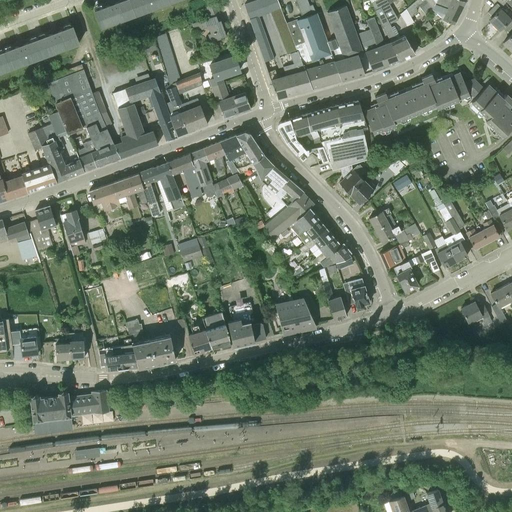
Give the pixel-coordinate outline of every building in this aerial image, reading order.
[(101,28),(175,0),(121,0),(115,2),(113,0),(108,2),(109,5),(95,10),(101,28)] [(258,15),(264,13),(259,0),(255,0),(245,4),(249,18),(258,15)] [(270,11),(281,7),(277,0),(259,0),(264,13),(270,11)] [(296,0),(299,9),(309,5),(306,0),(296,0)] [(387,0),(372,0),(370,1),(377,15),(390,42),(399,60),(415,53),(404,35),(397,38),(390,24),(398,20),(390,4),(387,0)] [(416,0),(406,9),(410,16),(417,11),(416,7),(418,5),(427,16),(432,8),(435,3),(435,0),(416,0)] [(466,0),(465,0),(450,0),(447,9),(435,3),(432,8),(443,19),(454,24),(466,0)] [(435,0),(435,3),(447,9),(450,0),(465,0),(435,0)] [(210,16),(218,13),(215,3),(207,6),(210,16)] [(502,27),(511,19),(505,13),(506,12),(502,7),(501,8),(497,3),(488,12),(492,17),(489,20),(499,30),(502,27)] [(303,18),(316,13),(313,5),(301,9),(303,18)] [(372,70),(365,51),(363,52),(346,5),(327,12),(336,38),(334,39),(327,41),(341,80),(364,73),(372,70)] [(270,11),(272,16),(283,12),(281,7),(270,11)] [(400,14),(407,25),(414,22),(410,16),(406,9),(400,14)] [(272,16),(274,22),(285,18),(283,12),(272,16)] [(303,18),(298,20),(297,19),(288,22),(298,51),(312,88),(341,80),(327,41),(317,13),(316,13),(303,18)] [(226,35),(221,20),(218,21),(216,15),(192,23),(194,31),(207,27),(207,28),(209,28),(210,28),(211,33),(208,34),(211,42),(221,38),(220,37),(226,35)] [(249,18),(251,23),(260,20),(258,15),(249,18)] [(370,29),(385,65),(399,60),(390,42),(382,45),(381,44),(383,39),(374,17),(366,20),(370,29)] [(274,22),(276,27),(287,23),(285,18),(274,22)] [(506,32),(511,26),(511,20),(511,19),(502,27),(506,32)] [(251,23),(253,28),(262,25),(260,20),(251,23)] [(428,21),(424,24),(428,30),(432,27),(428,21)] [(276,27),(278,33),(289,29),(287,23),(276,27)] [(255,34),(264,31),(262,25),(253,28),(255,34)] [(0,72),(79,43),(72,26),(58,31),(57,28),(51,30),(52,33),(24,44),(23,41),(17,43),(18,46),(0,52),(0,72)] [(278,33),(281,38),(292,34),(289,29),(278,33)] [(370,29),(359,33),(365,51),(372,70),(385,65),(370,29)] [(255,34),(257,39),(266,36),(264,31),(255,34)] [(168,38),(166,33),(155,37),(157,43),(168,38)] [(511,51),(511,33),(503,42),(511,51)] [(281,38),(283,44),(294,40),(292,34),(281,38)] [(257,39),(258,44),(267,41),(266,36),(257,39)] [(170,44),(168,38),(157,43),(158,48),(170,44)] [(283,44),(285,49),(296,45),(294,40),(283,44)] [(260,49),(269,46),(267,41),(258,44),(260,49)] [(171,50),(170,44),(158,48),(160,54),(171,50)] [(285,49),(287,55),(290,54),(298,51),(296,45),(285,49)] [(260,49),(262,55),(271,51),(269,46),(260,49)] [(173,56),(171,50),(160,54),(162,60),(173,56)] [(262,55),(264,60),(269,58),(273,57),(271,51),(262,55)] [(312,88),(298,51),(290,54),(294,63),(283,67),(286,76),(292,94),(312,88)] [(175,61),(173,56),(162,60),(164,66),(175,61)] [(212,84),(221,82),(220,77),(240,70),(235,56),(214,64),(218,76),(210,79),(212,84)] [(177,67),(175,61),(164,66),(165,71),(177,67)] [(82,64),(46,78),(49,87),(55,104),(54,104),(58,111),(66,130),(68,134),(83,127),(86,127),(90,135),(92,140),(83,143),(85,147),(76,151),(77,155),(91,150),(96,166),(120,157),(114,144),(106,126),(100,113),(92,92),(83,69),(82,64)] [(167,77),(178,73),(177,67),(165,71),(167,77)] [(275,69),(274,70),(268,72),(277,98),(292,94),(286,76),(280,77),(279,75),(277,76),(275,69)] [(200,72),(181,80),(172,83),(173,87),(175,86),(178,94),(202,84),(200,72)] [(471,94),(475,98),(471,102),(487,118),(485,120),(502,136),(511,126),(511,106),(511,105),(511,103),(511,98),(506,93),(504,95),(496,87),(494,90),(488,84),(484,88),(474,78),(464,82),(460,72),(453,75),(451,72),(434,79),(432,73),(421,78),(422,80),(386,95),(385,92),(375,96),(377,102),(370,105),(372,108),(364,111),(373,134),(395,125),(394,122),(435,105),(437,108),(469,95),(469,94),(471,94)] [(137,85),(125,89),(130,102),(131,101),(149,95),(166,141),(177,137),(177,135),(170,117),(167,109),(160,91),(155,78),(151,80),(148,73),(135,78),(137,85)] [(181,80),(178,73),(167,77),(169,83),(171,82),(172,83),(181,80)] [(221,82),(212,84),(215,93),(218,101),(227,98),(224,90),(221,82)] [(175,86),(173,87),(168,89),(166,90),(173,107),(167,109),(170,117),(177,135),(187,131),(180,113),(181,112),(178,105),(181,103),(178,94),(175,86)] [(139,150),(123,104),(130,102),(125,89),(118,91),(113,93),(128,134),(121,137),(123,141),(114,144),(120,157),(139,150)] [(251,108),(245,92),(232,97),(237,113),(251,108)] [(232,97),(227,98),(218,101),(224,117),(237,113),(232,97)] [(187,131),(208,123),(200,105),(197,98),(181,104),(181,103),(178,105),(181,112),(180,113),(187,131)] [(358,129),(363,128),(367,127),(358,100),(336,104),(340,122),(355,119),(358,129)] [(158,144),(158,143),(153,131),(143,134),(140,125),(131,101),(130,102),(123,104),(139,150),(158,144)] [(363,128),(358,129),(355,119),(340,122),(336,104),(321,107),(321,109),(322,108),(325,128),(326,134),(328,143),(323,145),(325,150),(330,161),(329,161),(332,170),(369,159),(365,140),(363,128)] [(137,108),(139,114),(145,112),(143,106),(137,108)] [(320,139),(323,145),(328,143),(326,134),(325,128),(322,108),(321,109),(306,113),(311,140),(320,139)] [(49,125),(42,128),(44,132),(46,138),(49,144),(43,146),(50,163),(57,181),(83,171),(79,160),(64,166),(58,150),(61,148),(62,145),(60,137),(58,133),(66,130),(58,111),(47,115),(51,124),(49,125)] [(112,123),(106,111),(100,113),(106,126),(112,123)] [(314,147),(323,145),(320,139),(311,140),(306,113),(290,119),(295,136),(300,142),(305,148),(314,147)] [(305,148),(300,142),(295,136),(290,119),(280,122),(279,122),(278,126),(286,141),(304,162),(313,154),(317,157),(319,164),(329,161),(330,161),(325,150),(323,145),(314,147),(305,148)] [(0,136),(9,133),(5,124),(0,125),(0,136)] [(30,138),(44,132),(42,127),(27,133),(30,138)] [(252,162),(264,155),(249,133),(249,132),(245,131),(236,135),(245,151),(241,153),(247,164),(247,165),(252,162)] [(32,144),(46,138),(44,132),(30,138),(32,144)] [(236,135),(219,141),(224,153),(228,160),(226,161),(233,175),(226,178),(233,188),(233,189),(242,185),(237,174),(240,172),(237,168),(235,165),(231,159),(241,153),(245,151),(236,135)] [(43,146),(49,144),(46,138),(32,144),(35,150),(43,146)] [(502,148),(508,154),(511,149),(511,138),(511,139),(502,148)] [(219,141),(202,148),(207,160),(209,164),(214,163),(218,171),(225,169),(222,154),(224,153),(219,141)] [(212,181),(205,161),(207,160),(202,148),(190,153),(200,185),(212,181)] [(77,155),(77,156),(79,160),(83,171),(96,166),(91,150),(77,155)] [(172,174),(183,171),(192,197),(205,193),(207,197),(216,194),(213,184),(212,181),(200,185),(190,153),(167,161),(172,174)] [(260,178),(274,165),(264,155),(252,162),(247,165),(247,164),(244,165),(250,175),(256,170),(260,178)] [(181,196),(175,180),(167,161),(152,167),(157,182),(159,188),(167,212),(184,205),(181,196)] [(27,191),(57,181),(50,163),(21,173),(22,175),(27,191)] [(274,165),(260,178),(265,183),(262,186),(261,192),(262,195),(263,198),(277,213),(287,205),(274,192),(288,177),(274,165)] [(349,193),(364,179),(359,175),(364,170),(360,165),(358,166),(357,165),(353,169),(353,170),(339,183),(349,193)] [(0,200),(10,197),(4,181),(0,166),(0,200)] [(161,213),(153,191),(159,188),(157,182),(152,167),(138,173),(147,201),(153,216),(161,213)] [(138,173),(127,177),(111,182),(117,197),(125,194),(129,207),(137,204),(133,192),(137,190),(141,203),(147,201),(138,173)] [(10,197),(27,191),(22,175),(4,181),(10,197)] [(296,198),(303,192),(304,191),(288,177),(274,192),(287,205),(296,198)] [(234,191),(233,189),(233,188),(226,178),(213,184),(216,194),(217,196),(217,197),(224,195),(223,194),(227,192),(228,193),(234,191)] [(349,193),(360,203),(376,187),(370,181),(367,184),(364,180),(364,179),(349,193)] [(120,204),(117,197),(111,182),(89,190),(94,203),(101,201),(105,210),(120,204)] [(434,189),(429,191),(437,205),(442,203),(434,189)] [(287,205),(277,213),(264,224),(272,239),(290,225),(296,220),(298,218),(309,208),(314,204),(314,203),(303,192),(296,198),(287,205)] [(458,228),(464,225),(450,201),(444,204),(445,207),(452,218),(458,228)] [(511,210),(511,208),(508,203),(496,209),(494,205),(488,208),(488,210),(492,216),(493,218),(499,215),(507,230),(511,226),(511,210)] [(36,252),(47,248),(53,246),(47,229),(45,228),(56,224),(50,205),(35,210),(38,219),(26,222),(36,252)] [(393,220),(390,214),(391,213),(388,207),(382,211),(369,218),(375,230),(393,220)] [(439,210),(446,221),(452,218),(445,207),(439,210)] [(305,230),(318,219),(309,208),(298,218),(296,220),(297,221),(295,223),(291,226),(298,235),(305,230)] [(66,232),(81,227),(76,210),(66,213),(61,215),(63,222),(66,232)] [(487,219),(492,216),(488,210),(484,212),(487,219)] [(242,216),(234,219),(236,224),(244,221),(242,216)] [(146,225),(153,223),(151,217),(144,219),(146,225)] [(232,217),(226,219),(229,226),(235,224),(232,217)] [(452,218),(446,221),(445,222),(453,235),(460,231),(458,228),(452,218)] [(312,239),(325,228),(318,219),(305,230),(298,235),(301,239),(305,244),(312,238),(312,239)] [(492,239),(499,236),(493,224),(490,219),(483,223),(486,228),(481,231),(488,244),(493,241),(492,239)] [(29,237),(24,220),(12,225),(16,241),(29,237)] [(264,226),(261,220),(254,223),(257,229),(264,226)] [(394,234),(400,231),(401,231),(398,225),(397,226),(393,220),(375,230),(382,242),(394,235),(394,234)] [(415,223),(403,230),(406,235),(409,234),(412,238),(421,234),(415,223)] [(86,243),(84,238),(81,227),(66,232),(73,255),(78,254),(76,246),(86,243)] [(319,248),(333,237),(325,228),(312,239),(312,238),(305,244),(299,248),(302,252),(308,247),(309,249),(316,243),(319,248)] [(488,244),(481,231),(476,233),(473,228),(466,232),(469,237),(468,237),(475,249),(481,245),(482,247),(488,244)] [(101,241),(101,240),(98,230),(88,233),(92,244),(101,241)] [(429,249),(436,246),(429,232),(422,236),(429,249)] [(460,241),(454,244),(450,236),(444,239),(446,243),(448,247),(453,256),(456,263),(462,259),(462,258),(467,255),(460,241)] [(340,246),(333,237),(319,248),(323,252),(312,261),(314,264),(318,260),(320,262),(322,261),(330,254),(340,246)] [(101,241),(103,248),(111,246),(108,238),(101,240),(101,241)] [(406,259),(405,256),(401,249),(409,245),(407,241),(399,244),(379,253),(386,268),(406,259)] [(330,254),(322,261),(326,266),(351,256),(348,253),(350,252),(343,243),(340,246),(330,254)] [(453,256),(448,247),(446,243),(435,249),(437,253),(444,267),(449,265),(450,266),(456,263),(453,256)] [(184,261),(199,256),(202,255),(199,245),(180,251),(184,261)] [(163,249),(164,256),(174,253),(172,247),(163,249)] [(434,257),(434,256),(430,249),(421,254),(423,260),(426,265),(429,263),(433,272),(439,269),(434,258),(434,257)] [(149,258),(147,251),(132,257),(134,263),(149,258)] [(411,266),(423,260),(421,254),(393,267),(397,276),(397,277),(400,282),(401,282),(405,291),(406,291),(408,291),(412,289),(412,288),(417,285),(409,268),(411,267),(411,266)] [(202,256),(187,261),(194,281),(209,276),(202,256)] [(335,264),(329,266),(330,273),(337,271),(335,264)] [(96,281),(104,278),(101,266),(92,269),(96,281)] [(369,302),(363,282),(361,278),(343,283),(346,295),(352,294),(356,306),(369,302)] [(511,281),(502,286),(511,304),(511,281)] [(334,319),(346,315),(340,296),(333,298),(328,282),(323,284),(334,319)] [(511,304),(502,286),(490,293),(496,304),(492,307),(501,323),(507,320),(499,306),(510,301),(511,304)] [(304,298),(292,300),(275,304),(282,332),(315,324),(304,298)] [(231,320),(227,321),(232,343),(233,346),(254,341),(266,338),(265,337),(262,323),(260,322),(255,323),(250,324),(250,322),(254,321),(250,301),(228,306),(231,320)] [(492,321),(489,315),(484,306),(478,309),(474,301),(461,308),(468,322),(481,316),(485,324),(492,321)] [(221,346),(230,343),(222,310),(202,317),(206,329),(212,348),(221,345),(221,346)] [(0,351),(7,351),(6,349),(13,349),(8,318),(2,318),(2,319),(0,319),(0,351)] [(139,324),(137,319),(125,322),(129,335),(143,331),(141,324),(139,324)] [(206,329),(200,331),(199,328),(192,330),(193,333),(188,334),(194,353),(212,348),(206,329)] [(145,341),(143,331),(129,335),(132,344),(145,341)] [(156,364),(175,360),(170,335),(151,339),(156,364)] [(22,355),(38,353),(35,336),(20,338),(22,355)] [(83,337),(69,338),(70,341),(70,343),(71,358),(85,357),(85,356),(88,356),(88,348),(86,348),(86,336),(83,337)] [(63,338),(55,339),(56,344),(56,359),(71,358),(70,343),(70,341),(69,338),(63,338)] [(156,364),(151,339),(145,341),(132,344),(134,352),(138,366),(138,368),(153,364),(156,364)] [(121,354),(120,346),(102,349),(101,343),(97,344),(99,350),(101,366),(106,366),(107,369),(123,368),(121,354)] [(123,368),(138,366),(134,352),(132,344),(120,346),(121,354),(123,368)] [(92,394),(68,396),(71,415),(108,410),(106,390),(92,391),(92,394)] [(68,396),(68,391),(58,392),(59,395),(39,397),(39,395),(30,396),(33,420),(71,415),(68,396)] [(72,428),(71,415),(33,420),(34,433),(72,428)] [(76,449),(78,458),(102,454),(100,445),(76,449)] [(425,477),(417,478),(417,486),(427,485),(425,477)] [(403,495),(412,492),(408,481),(399,484),(403,495)] [(438,489),(426,493),(430,503),(410,511),(433,511),(434,511),(432,507),(443,503),(438,489)] [(408,511),(403,496),(389,501),(392,511),(408,511)] [(445,511),(443,503),(432,507),(434,511),(433,511),(445,511)]
